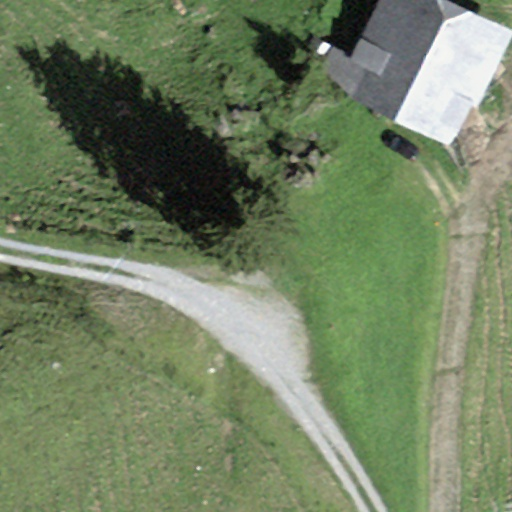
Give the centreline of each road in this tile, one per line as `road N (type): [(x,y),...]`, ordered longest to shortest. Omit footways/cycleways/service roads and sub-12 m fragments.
road 1 (track): [(0,243),(181,287),(279,382),(374,511)]
road 2 (track): [(443,511),(440,410),(472,229),(511,92)]
